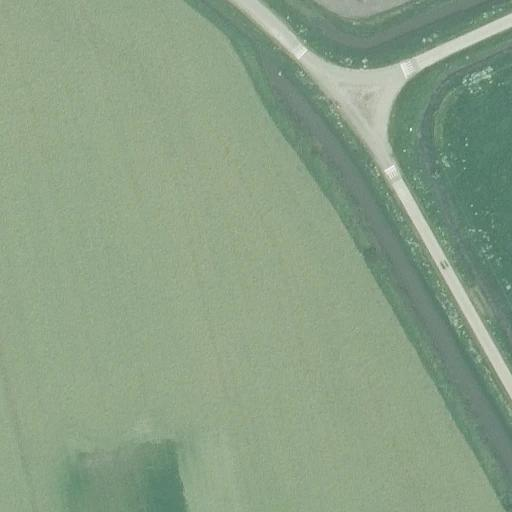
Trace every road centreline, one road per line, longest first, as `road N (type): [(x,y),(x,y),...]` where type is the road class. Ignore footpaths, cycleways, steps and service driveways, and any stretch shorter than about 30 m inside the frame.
road 1 (unclassified): [(511,389),(372,141)]
road 2 (unclassified): [(393,74),(511,21)]
